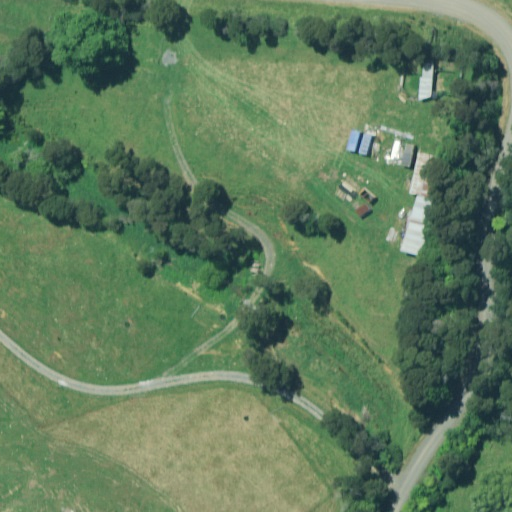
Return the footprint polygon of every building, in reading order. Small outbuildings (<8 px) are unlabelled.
[(439,65),(427,65),(427,99),(438,99),(439,65)] [(423,146),(414,144),(409,165),(418,168),(423,146)] [(437,156),(426,154),(423,166),(434,169),(437,156)] [(436,171),(423,168),(417,194),(427,196),(431,177),(434,178),(436,171)] [(445,200),(428,196),(414,252),(430,256),(445,200)] [(379,215),(373,204),(360,212),(366,223),(379,215)]
